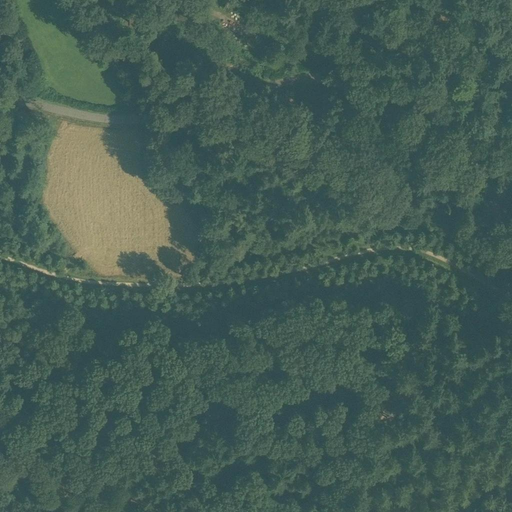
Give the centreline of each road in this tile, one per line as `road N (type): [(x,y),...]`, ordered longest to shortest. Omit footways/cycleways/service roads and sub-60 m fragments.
road 1 (unclassified): [(511,179),(316,77),(119,120),(0,94)]
road 2 (track): [(0,255),(85,282),(166,286),(271,276),(405,248),(511,293)]
